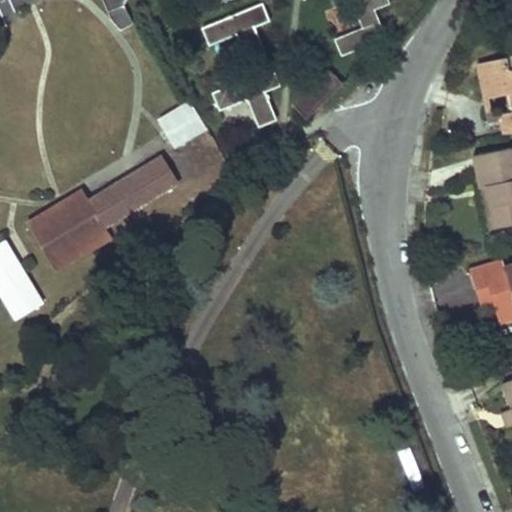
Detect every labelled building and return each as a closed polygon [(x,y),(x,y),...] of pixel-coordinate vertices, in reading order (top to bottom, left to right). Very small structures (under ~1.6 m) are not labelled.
[(98,0),(106,17),(116,29),(130,23),(122,4),(123,0),(98,0)] [(361,27),(335,40),(342,58),(385,37),(374,10),(388,4),(386,0),(353,0),(350,2),(361,27)] [(259,2),(201,26),(209,43),(235,32),(246,59),(262,52),(251,26),(267,19),(259,2)] [(502,111),(507,131),(511,129),(511,64),(509,65),(507,53),(487,58),(494,93),(506,91),(511,89),(511,108),(502,111)] [(476,61),(482,95),(494,93),(487,58),(476,61)] [(227,85),(213,91),(221,109),(248,98),(259,123),(273,117),(262,92),(280,84),(273,67),(243,80),(236,64),(221,70),(227,85)] [(326,69),(291,107),(305,120),(340,83),(326,69)] [(205,129),(189,102),(157,120),(173,147),(205,129)] [(481,186),(489,184),(511,178),(511,147),(475,155),(481,186)] [(159,157),(88,201),(83,193),(27,228),(53,270),(109,235),(105,228),(176,184),(159,157)] [(511,178),(489,184),(498,227),(511,223),(511,178)] [(481,186),(478,187),(487,229),(498,227),(489,184),(481,186)] [(210,199),(204,189),(178,205),(184,215),(210,199)] [(0,295),(16,321),(42,305),(4,242),(0,244),(0,295)] [(495,256),(464,267),(471,287),(482,283),(487,298),(493,318),(511,311),(511,258),(498,263),(495,256)] [(482,283),(471,287),(475,301),(487,298),(482,283)] [(511,374),(499,379),(508,404),(511,402),(511,374)] [(511,413),(508,404),(495,409),(501,427),(511,422),(511,413)]
